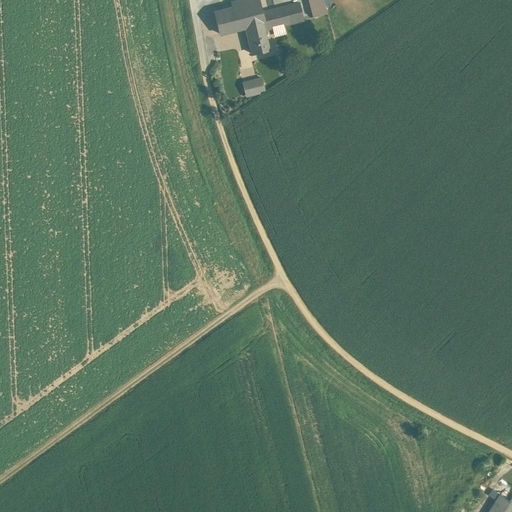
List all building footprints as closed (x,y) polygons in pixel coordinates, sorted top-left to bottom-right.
[(241,6),(215,12),(221,33),(246,27),(262,23),(264,30),(273,28),(273,27),(303,19),(299,3),(262,12),(258,0),(242,0),(239,1),(241,6)] [(323,0),(308,0),(313,17),(327,13),(323,0)] [(215,12),(207,15),(211,35),(221,33),(215,12)] [(262,23),(246,27),(252,53),(268,49),(264,30),(262,23)] [(261,78),(256,79),(259,90),(264,88),(261,78)] [(256,79),(243,83),(246,95),(259,92),(259,90),(256,79)] [(511,511),(511,501),(500,494),(488,511),(511,511)]
